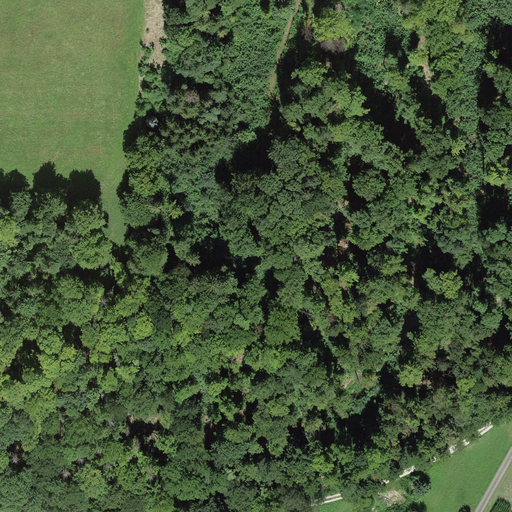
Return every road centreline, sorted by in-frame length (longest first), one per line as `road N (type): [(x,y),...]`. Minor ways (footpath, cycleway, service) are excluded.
road 1 (track): [(205,511),(234,463),(342,391),(411,316),(402,201),(434,94),(421,37)]
road 2 (track): [(264,511),(429,461),(484,429),(511,400)]
road 3 (track): [(297,0),(274,73),(273,161)]
road 4 (track): [(452,450),(501,375),(497,334)]
